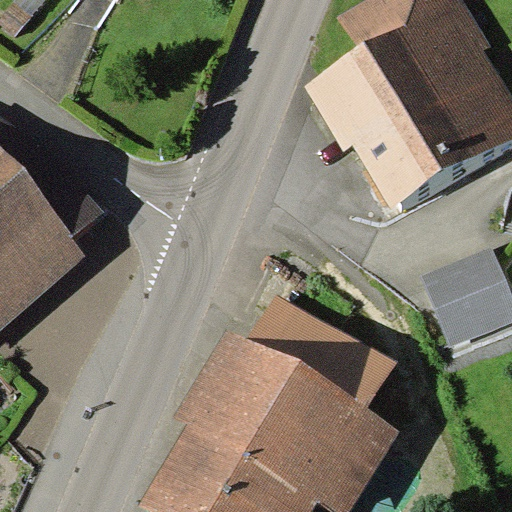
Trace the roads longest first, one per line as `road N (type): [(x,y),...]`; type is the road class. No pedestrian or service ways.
road 1 (secondary): [(204,231),(86,511)]
road 2 (secondary): [(295,0),(204,231)]
road 3 (residential): [(0,95),(204,231)]
